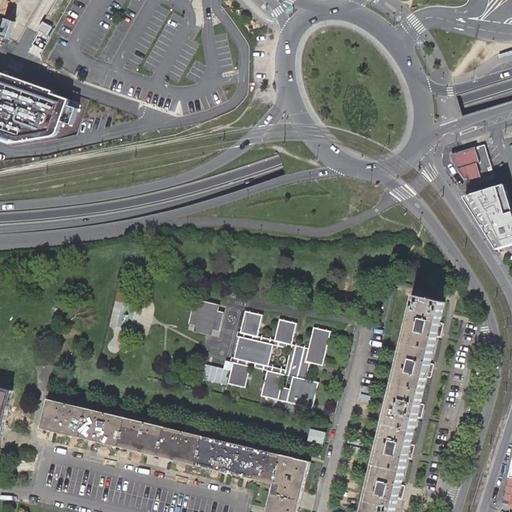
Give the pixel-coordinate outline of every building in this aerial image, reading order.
[(0,135),(20,142),(57,134),(58,133),(60,131),(60,130),(71,98),(0,73),(0,35),(10,39),(16,21),(6,18),(5,21),(0,19),(0,135)] [(469,178),(471,188),(493,181),(495,177),(485,146),(455,155),(453,160),(454,163),(466,179),(469,178)] [(511,206),(506,185),(465,202),(498,255),(511,249),(511,206)] [(419,295),(367,511),(371,511),(395,511),(446,302),(419,295)] [(199,300),(194,332),(221,336),(225,312),(222,312),(223,304),(199,300)] [(246,307),(228,380),(246,385),(251,364),(267,368),(261,392),(312,405),(319,378),(305,375),(309,358),(323,361),(331,327),(313,323),(308,345),(293,341),(298,319),(280,315),(275,336),(258,332),(264,311),(246,307)] [(0,445),(13,390),(0,387),(0,445)] [(275,481),(267,511),(298,511),(311,459),(50,399),(43,427),(275,481)]
